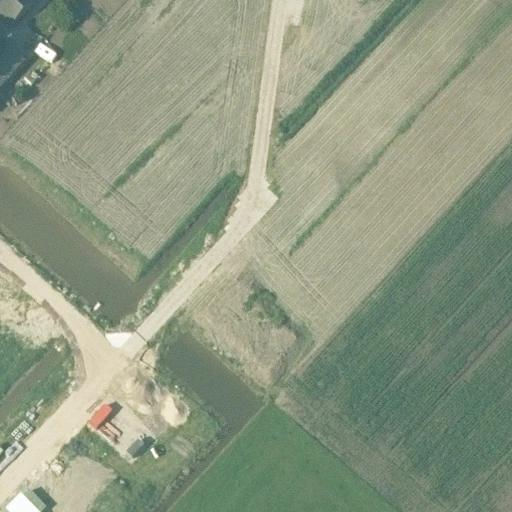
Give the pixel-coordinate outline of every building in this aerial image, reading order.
[(0,0),(0,24),(7,31),(33,4),(28,0),(0,0)] [(0,86),(21,64),(0,44),(0,86)] [(15,325),(0,341),(0,343),(7,351),(11,347),(29,364),(56,334),(54,332),(55,331),(47,323),(46,324),(38,317),(24,333),(15,325)] [(139,407),(128,419),(144,433),(154,421),(155,422),(186,388),(164,368),(133,402),(139,407)] [(87,440),(79,449),(97,466),(89,475),(107,491),(115,482),(112,479),(131,458),(98,428),(95,432),(94,431),(86,439),(87,440)] [(46,492),(43,494),(63,511),(81,511),(90,503),(94,506),(102,497),(84,481),(76,490),(60,476),(53,483),(52,483),(44,491),(46,492)]
